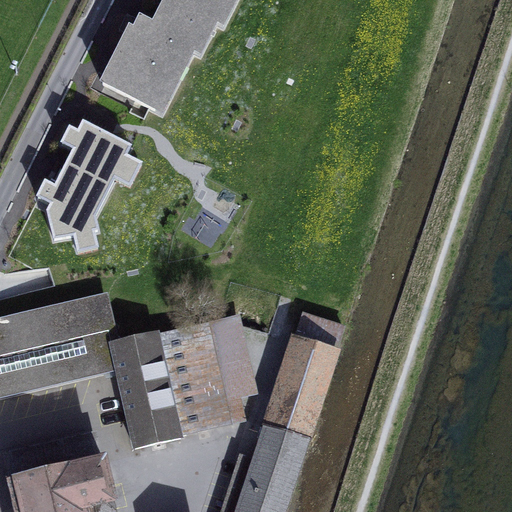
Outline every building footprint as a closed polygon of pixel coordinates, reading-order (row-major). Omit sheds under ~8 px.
[(168,0),(161,15),(203,36),(209,39),(216,25),(225,7),(232,11),(237,0),(168,0)] [(216,25),(223,29),(232,11),(225,7),(216,25)] [(165,93),(172,97),(193,54),(203,36),(161,15),(154,29),(127,16),(120,31),(129,36),(103,86),(155,112),(165,93)] [(193,54),(200,57),(209,39),(203,36),(193,54)] [(155,112),(162,116),(172,97),(165,93),(155,112)] [(44,182),(35,199),(51,207),(48,214),(54,245),(74,241),(77,256),(99,251),(96,235),(102,234),(98,219),(117,182),(131,189),(142,166),(125,157),(130,148),(83,125),(79,133),(69,129),(60,147),(71,152),(54,187),(44,182)] [(105,299),(0,323),(0,397),(117,370),(136,450),(180,439),(180,437),(245,420),(239,397),(250,394),(234,328),(224,325),(157,339),(156,337),(116,347),(105,299)] [(238,511),(284,511),(344,331),(303,317),(256,460),(238,511)] [(250,394),(257,392),(240,321),(224,325),(234,328),(250,394)] [(91,466),(104,463),(96,431),(2,453),(9,485),(34,479),(30,462),(87,449),(91,466)] [(91,511),(91,510),(95,509),(95,511),(113,511),(112,505),(114,504),(104,463),(91,466),(87,449),(30,462),(34,479),(9,485),(15,511),(91,511)] [(221,511),(238,511),(256,460),(240,455),(221,511)]
